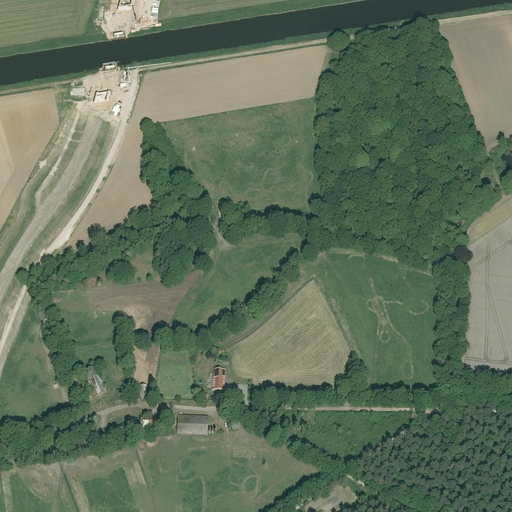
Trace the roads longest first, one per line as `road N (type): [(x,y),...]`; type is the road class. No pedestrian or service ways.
road 1 (track): [(0,93),(511,13)]
road 2 (track): [(0,442),(117,408),(293,402),(376,411),(395,403),(435,415)]
road 3 (unclassified): [(126,0),(65,183),(0,291)]
road 4 (track): [(304,511),(435,415),(511,414)]
road 5 (track): [(413,511),(227,404)]
